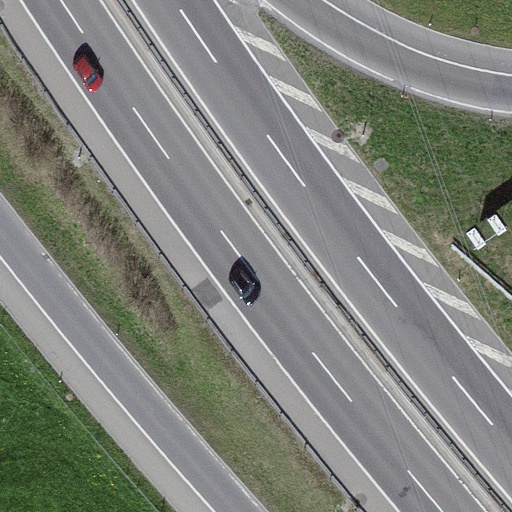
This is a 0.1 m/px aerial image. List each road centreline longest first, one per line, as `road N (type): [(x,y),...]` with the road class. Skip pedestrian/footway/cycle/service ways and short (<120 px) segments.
road 1 (motorway): [(63,0),(207,209),(446,511)]
road 2 (motorway): [(511,447),(306,187),(175,0)]
road 3 (motorway): [(0,228),(236,511)]
road 4 (motorway): [(511,92),(396,58),(298,0)]
